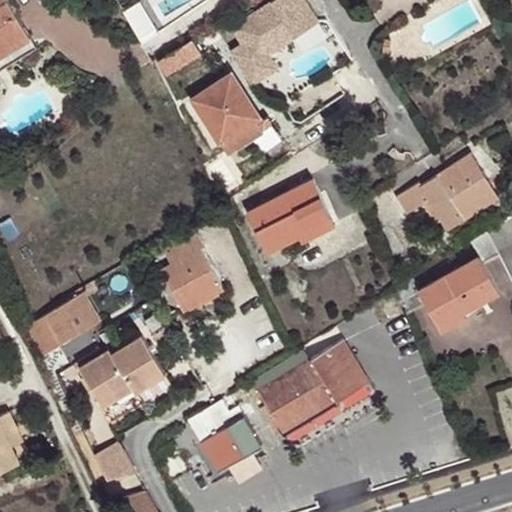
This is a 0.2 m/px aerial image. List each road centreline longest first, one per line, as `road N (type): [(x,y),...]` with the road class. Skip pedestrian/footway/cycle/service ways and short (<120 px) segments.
road 1 (residential): [(0,310),(96,511)]
road 2 (residential): [(404,139),(327,0)]
